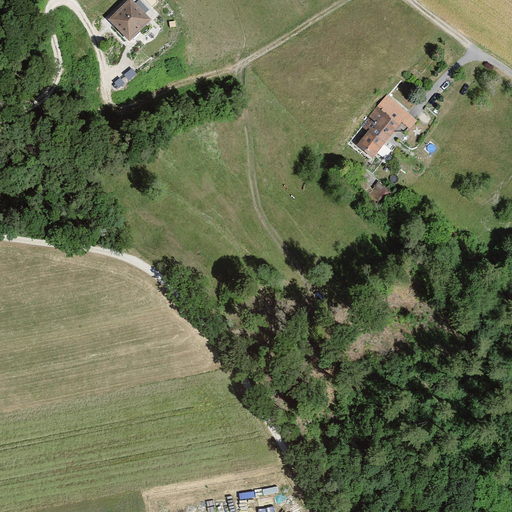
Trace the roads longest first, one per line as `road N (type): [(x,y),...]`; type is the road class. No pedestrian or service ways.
road 1 (track): [(319,511),(223,346),(179,294),(117,254),(0,236)]
road 2 (track): [(344,0),(251,58),(128,108),(107,100),(98,46),(64,0)]
road 3 (track): [(62,0),(48,14),(56,81),(47,95),(0,121)]
